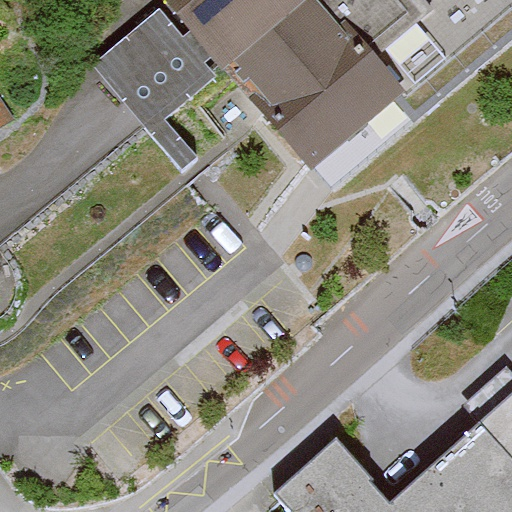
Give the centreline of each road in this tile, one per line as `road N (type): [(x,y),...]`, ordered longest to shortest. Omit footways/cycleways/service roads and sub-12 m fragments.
road 1 (residential): [(511,209),(145,511)]
road 2 (unknown): [(343,348),(388,398),(431,410),(482,400),(511,376)]
